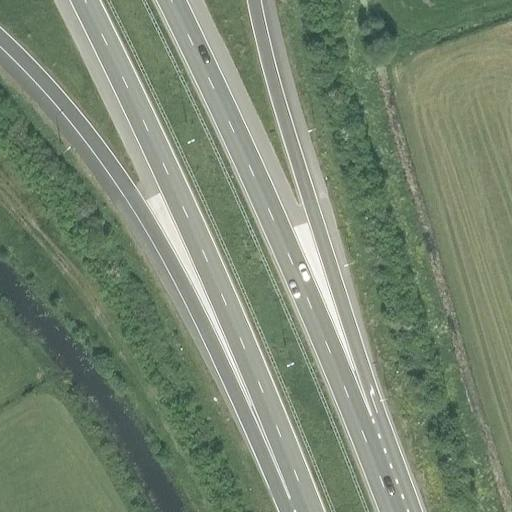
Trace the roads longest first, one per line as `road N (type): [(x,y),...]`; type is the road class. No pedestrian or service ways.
road 1 (motorway): [(0,38),(81,126),(138,205),(303,495)]
road 2 (trunk): [(84,0),(238,333),(303,495)]
road 3 (trunk): [(360,433),(312,307),(171,0)]
road 4 (motorway): [(360,433),(315,220),(253,0)]
